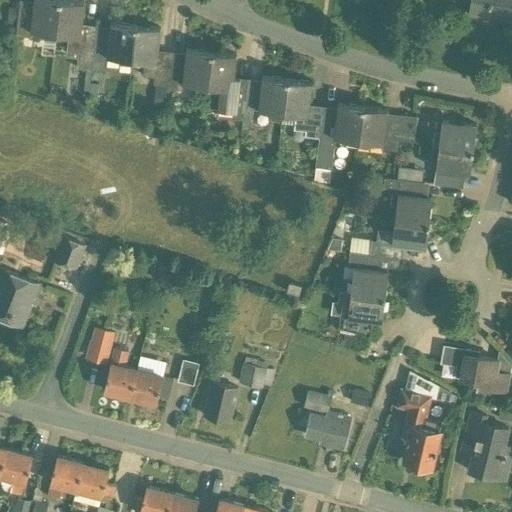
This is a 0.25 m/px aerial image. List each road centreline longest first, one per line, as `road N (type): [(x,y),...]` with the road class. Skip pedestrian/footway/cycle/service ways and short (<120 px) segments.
road 1 (residential): [(348,492),(0,403)]
road 2 (residential): [(511,96),(380,70),(230,18)]
road 3 (residential): [(467,276),(511,134)]
road 4 (residential): [(348,492),(402,355)]
road 5 (residential): [(467,276),(489,278),(483,325),(413,317)]
